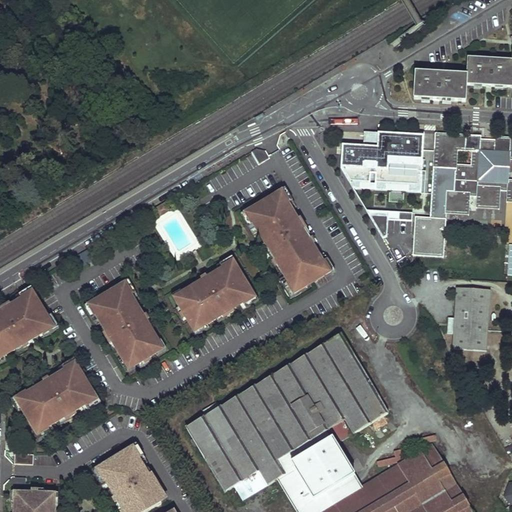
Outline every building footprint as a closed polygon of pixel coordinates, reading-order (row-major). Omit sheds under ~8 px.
[(416,72),(415,99),(465,102),(467,85),(511,87),(511,61),(469,59),(467,74),(416,72)] [(365,147),(364,155),(342,154),(341,168),(354,189),(361,189),(361,185),(376,186),(375,191),(386,191),(387,186),(408,187),(408,192),(422,193),(425,134),(398,133),(398,134),(365,133),(365,147)] [(443,134),(442,148),(436,148),(431,218),(416,217),(414,252),(445,254),(447,213),(447,211),(470,212),(471,196),(478,197),(477,205),(500,206),(501,191),(508,191),(508,199),(511,199),(511,180),(509,180),(510,160),(510,157),(511,157),(511,138),(497,138),(496,141),(496,145),(482,144),(482,140),(483,136),(443,134)] [(342,154),(364,155),(365,147),(342,145),(342,154)] [(280,193),(266,201),(268,203),(259,208),(258,206),(244,214),(251,224),(252,224),(264,244),(262,245),(265,251),(270,248),(273,254),(271,255),(273,259),(271,260),(274,266),(279,263),(282,269),(280,270),(287,282),(286,283),(292,293),(305,285),(304,283),(313,277),(314,280),(328,272),(321,261),(320,262),(310,245),(312,244),(297,218),(295,220),(285,204),(286,203),(280,193)] [(168,211),(163,203),(152,210),(157,217),(168,211)] [(413,214),(367,211),(384,239),(388,237),(388,220),(413,222),(413,214)] [(196,286),(177,297),(180,301),(177,303),(182,312),(180,314),(183,319),(186,318),(191,327),(194,325),(197,330),(216,318),(215,316),(219,314),(221,318),(237,308),(235,306),(242,302),(243,304),(252,298),(244,284),(242,286),(237,277),(239,276),(231,262),(221,269),(221,270),(210,276),(211,279),(197,288),(196,286)] [(129,296),(123,285),(110,293),(112,296),(103,301),(102,298),(88,306),(95,317),(96,317),(105,333),(103,334),(110,345),(115,342),(117,347),(115,348),(126,367),(131,364),(132,367),(142,362),(143,364),(149,361),(147,358),(157,353),(155,350),(159,347),(148,328),(145,330),(142,324),(146,321),(143,316),(141,317),(128,296),(129,296)] [(491,291),(457,289),(452,350),(486,352),(491,291)] [(20,302),(10,308),(8,305),(0,309),(0,315),(1,317),(0,317),(0,358),(15,350),(13,348),(19,345),(22,349),(27,346),(26,344),(41,334),(41,335),(52,329),(43,315),(41,316),(35,308),(38,306),(30,294),(20,301),(20,302)] [(389,414),(341,336),(220,410),(217,404),(203,413),(206,418),(187,430),(225,495),(235,489),(243,503),(278,482),(295,511),(296,511),(356,476),(328,432),(331,431),(339,445),(354,436),(345,422),(346,421),(355,435),(389,414)] [(82,379),(74,365),(63,372),(64,373),(51,381),(53,383),(40,391),(38,389),(27,396),(26,394),(16,401),(24,414),(26,413),(32,422),(29,423),(37,436),(48,430),(47,429),(58,422),(57,420),(62,417),(64,421),(75,414),(74,412),(84,406),(85,407),(95,401),(87,387),(85,389),(79,380),(82,379)] [(470,511),(447,473),(431,448),(324,511),(470,511)] [(133,449),(119,458),(121,460),(112,465),(111,463),(97,471),(103,481),(104,480),(112,492),(114,490),(117,496),(113,498),(116,504),(118,503),(123,511),(121,511),(147,511),(161,504),(157,498),(162,495),(146,470),(144,471),(137,460),(139,459),(133,449)] [(33,456),(15,455),(15,465),(33,466),(33,456)] [(511,480),(506,482),(502,494),(511,504),(511,503),(511,480)] [(53,511),(54,499),(48,499),(48,496),(38,496),(38,493),(31,493),(31,496),(20,496),(20,499),(15,499),(15,508),(16,508),(16,511),(53,511)]
